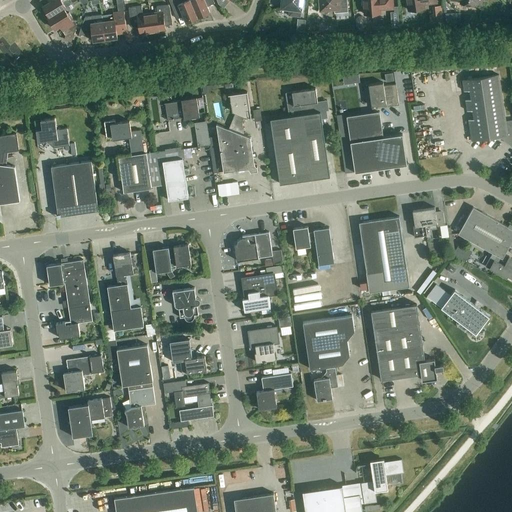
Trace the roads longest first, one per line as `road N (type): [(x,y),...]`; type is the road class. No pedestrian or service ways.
road 1 (residential): [(511,199),(457,181),(209,217)]
road 2 (tertiary): [(240,439),(439,407),(474,383),(511,334)]
road 3 (residential): [(20,4),(55,57),(70,58),(240,22),(258,0)]
road 4 (residential): [(54,467),(22,245)]
road 5 (residential): [(209,217),(240,439)]
road 6 (residential): [(209,217),(22,245)]
road 7 (tertiary): [(54,467),(240,439)]
road 8 (track): [(408,511),(511,388)]
